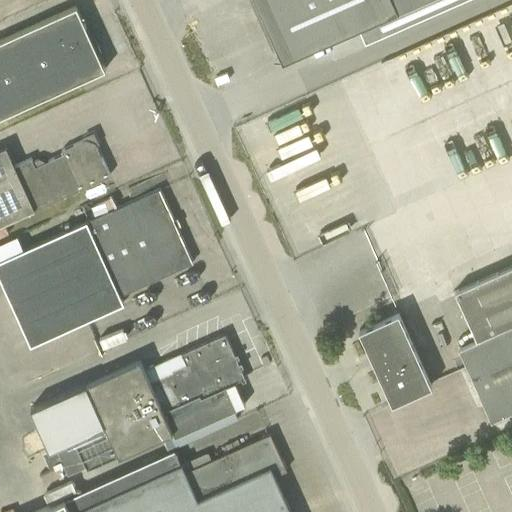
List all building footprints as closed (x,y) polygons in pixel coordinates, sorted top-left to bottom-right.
[(257,0),(284,58),(360,25),(366,40),(457,0),(257,0)] [(0,79),(92,37),(77,6),(0,40),(0,79)] [(92,37),(0,79),(0,117),(106,69),(92,37)] [(0,225),(81,189),(80,188),(110,174),(97,144),(99,143),(94,131),(83,137),(84,140),(63,149),(65,153),(46,162),(46,161),(39,158),(33,161),(32,158),(16,165),(7,146),(0,149),(0,225)] [(160,188),(0,260),(0,274),(31,344),(124,302),(121,295),(193,262),(177,227),(181,225),(178,217),(174,219),(160,188)] [(20,233),(0,241),(0,256),(25,245),(20,233)] [(493,419),(511,410),(511,264),(456,290),(478,338),(460,346),(493,419)] [(399,312),(360,329),(372,357),(378,354),(391,383),(385,386),(392,403),(432,385),(399,312)] [(149,370),(143,358),(35,407),(36,408),(37,408),(45,426),(44,426),(46,429),(47,429),(55,447),(54,447),(54,449),(59,447),(67,466),(60,470),(65,481),(88,470),(175,431),(177,435),(240,407),(230,384),(246,377),(227,335),(149,370)] [(186,471),(183,462),(72,511),(71,511),(65,498),(34,511),(292,511),(275,474),(287,469),(271,433),(186,471)]
